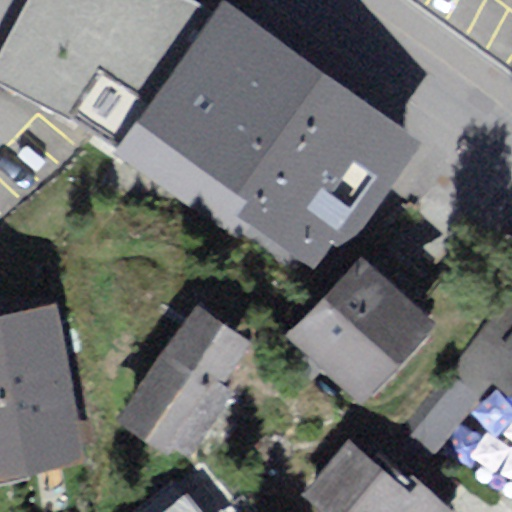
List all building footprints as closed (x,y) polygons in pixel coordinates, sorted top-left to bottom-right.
[(21,0),(0,38),(0,85),(117,146),(212,9),(194,0),(21,0)] [(423,134),(227,0),(217,0),(212,9),(117,146),(304,273),(334,229),(350,239),(423,134)] [(436,317),(362,253),(289,337),(362,401),(436,317)] [(511,304),(507,301),(451,372),(454,375),(406,437),(433,458),(496,377),(511,389),(511,304)] [(0,475),(83,459),(51,302),(0,312),(0,475)] [(250,339),(199,303),(120,415),(171,450),(250,339)] [(445,511),(356,436),(308,493),(330,511),(445,511)] [(204,511),(188,493),(165,511),(204,511)]
